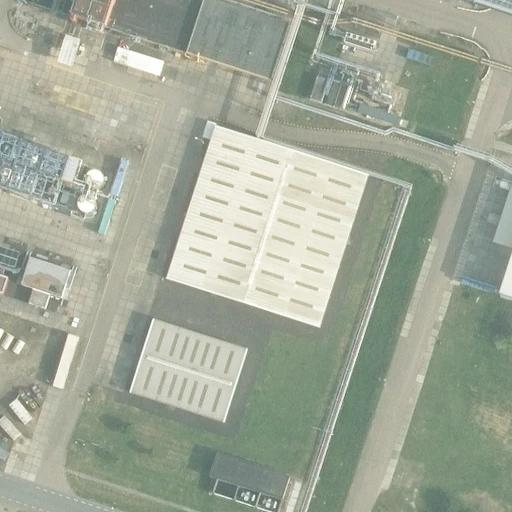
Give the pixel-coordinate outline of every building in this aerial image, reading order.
[(272,81),(290,25),(211,0),(79,0),(73,18),(272,81)] [(322,105),(330,81),(317,77),(309,101),(322,105)] [(324,106),(334,109),(342,85),(332,82),(324,106)] [(369,175),(216,126),(167,280),(320,329),(369,175)] [(106,161),(79,154),(64,210),(109,222),(116,200),(97,194),(106,161)] [(32,257),(23,285),(66,299),(75,270),(32,257)] [(511,265),(499,304),(511,308),(511,265)] [(248,350),(154,321),(131,394),(225,424),(248,350)] [(290,478),(217,454),(209,478),(282,502),(290,478)]
